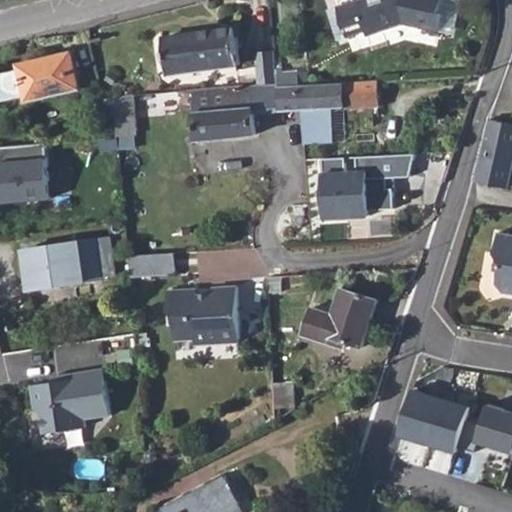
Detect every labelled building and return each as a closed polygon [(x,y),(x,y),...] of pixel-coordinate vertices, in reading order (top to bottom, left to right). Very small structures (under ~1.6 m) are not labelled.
[(362,0),(338,8),(347,37),(365,31),(367,36),(404,24),(439,30),(443,13),(439,12),(441,0),(362,0)] [(347,37),(338,8),(328,11),(337,40),(347,37)] [(164,38),(167,73),(239,64),(235,29),(164,38)] [(27,100),(80,88),(72,53),(19,65),(20,69),(0,73),(4,93),(6,98),(26,94),(27,100)] [(277,81),(275,55),(255,57),(257,84),(277,81)] [(192,89),(196,139),(254,133),(253,112),(379,106),(378,80),(278,84),(277,81),(257,84),(254,84),(192,89)] [(116,136),(118,148),(139,146),(137,133),(138,133),(135,94),(113,96),(116,136)] [(477,181),(507,187),(511,166),(511,123),(490,120),(477,181)] [(0,147),(0,202),(50,197),(47,144),(0,147)] [(412,155),(322,158),(325,222),(371,217),(369,208),(394,208),(390,179),(411,174),(412,155)] [(511,231),(499,230),(495,251),(500,261),(497,282),(502,291),(511,292),(511,231)] [(26,249),(32,288),(104,277),(101,260),(110,259),(107,237),(26,249)] [(148,274),(173,272),(172,252),(146,254),(148,274)] [(128,255),(130,275),(148,274),(146,254),(128,255)] [(194,351),(241,347),(236,287),(166,292),(167,317),(172,323),(174,346),(193,345),(194,351)] [(304,334),(342,347),(345,340),(362,346),(378,299),(342,288),(333,313),(314,307),(304,334)] [(62,379),(32,384),(36,406),(43,411),(46,432),(88,425),(87,417),(113,413),(105,367),(61,374),(62,379)] [(277,406),(296,405),(294,380),(275,381),(277,406)] [(472,402),(413,385),(399,433),(458,450),(462,435),(472,402)] [(511,408),(473,397),(472,402),(462,435),(511,447),(511,408)] [(160,511),(249,511),(258,508),(237,469),(162,506),(160,511)]
